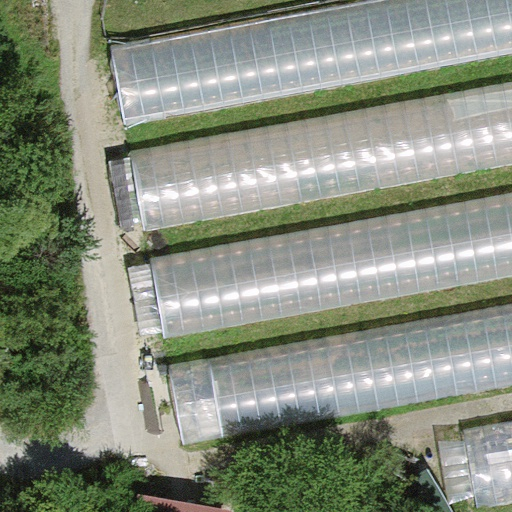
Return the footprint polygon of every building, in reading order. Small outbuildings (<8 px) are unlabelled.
[(511,0),(334,0),(116,36),(130,117),(511,53),(511,0)] [(511,86),(122,146),(135,225),(511,167),(511,86)] [(142,330),(511,279),(511,197),(131,251),(142,330)] [(511,307),(177,357),(188,433),(511,384),(511,307)] [(511,420),(466,427),(478,505),(511,499),(511,420)] [(153,484),(145,511),(238,511),(240,507),(153,484)]
